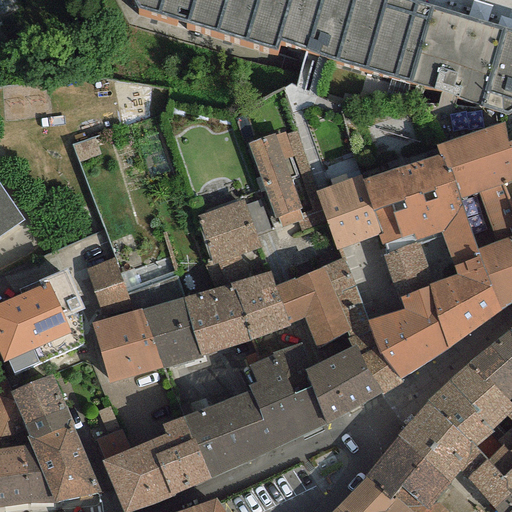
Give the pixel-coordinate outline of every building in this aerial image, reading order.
[(132,0),(138,9),(276,50),(279,39),(311,52),(505,115),(511,110),(511,31),(407,0),(132,0)] [(411,113),(369,123),(375,147),(417,138),(411,113)] [(502,121),(436,146),(439,155),(445,171),(450,169),(461,200),(479,193),(511,181),(511,140),(509,141),(502,121)] [(274,133),(246,143),(275,219),(278,218),(282,228),(298,222),(301,231),(326,221),(315,191),(317,191),(296,131),(285,135),(284,132),(275,135),(274,133)] [(439,155),(362,180),(381,235),(377,236),(384,253),(416,240),(433,282),(427,285),(449,348),(458,341),(500,310),(476,249),(461,200),(450,169),(445,171),(439,155)] [(317,191),(315,191),(326,221),(336,250),(345,247),(377,236),(381,235),(362,180),(360,176),(323,188),(317,191)] [(0,239),(27,221),(0,181),(0,239)] [(493,242),(476,249),(500,310),(511,302),(511,212),(511,210),(511,208),(511,181),(479,193),(493,242)] [(262,192),(192,218),(211,270),(261,251),(256,236),(272,230),(273,222),(262,192)] [(433,282),(416,240),(384,253),(381,254),(400,296),(427,285),(433,282)] [(114,258),(87,269),(104,320),(133,312),(114,258)] [(342,258),(324,266),(351,331),(344,333),(351,348),(355,346),(381,392),(383,395),(404,382),(401,379),(379,354),(366,320),(342,258)] [(324,266),(275,286),(290,325),(303,318),(314,346),(344,333),(351,331),(324,266)] [(21,294),(0,302),(0,359),(1,363),(8,360),(13,373),(38,363),(33,349),(71,333),(65,317),(84,309),(67,268),(19,288),(21,294)] [(269,270),(230,283),(249,341),(290,325),(275,286),(269,270)] [(230,283),(182,298),(200,357),(249,341),(230,283)] [(374,318),(366,320),(379,354),(401,379),(405,377),(449,348),(427,285),(400,296),(404,309),(374,318)] [(182,298),(143,309),(160,369),(200,357),(182,298)] [(104,320),(91,324),(107,383),(160,369),(143,309),(133,312),(104,320)] [(511,332),(508,329),(468,363),(511,405),(511,332)] [(271,353),(272,355),(303,435),(327,425),(304,370),(312,367),(301,341),(271,353)] [(381,392),(355,346),(351,348),(312,367),(304,370),(327,425),(381,392)] [(274,449),(303,435),(272,355),(248,365),(255,383),(247,386),(248,390),(274,449)] [(511,410),(511,405),(468,363),(426,401),(475,449),(494,432),(491,430),(506,416),(511,410)] [(29,445),(54,504),(100,492),(72,425),(74,424),(52,376),(10,392),(28,436),(26,438),(29,445)] [(0,383),(0,443),(2,449),(29,445),(26,438),(28,436),(10,392),(6,381),(0,383)] [(248,390),(184,417),(209,478),(274,449),(248,390)] [(475,449),(426,401),(397,436),(450,484),(459,472),(467,478),(486,460),(475,449)] [(164,434),(147,441),(170,497),(174,496),(173,492),(209,478),(184,417),(161,427),(164,434)] [(450,484),(397,436),(366,477),(388,501),(394,496),(411,511),(441,511),(444,509),(436,503),(450,484)] [(135,511),(170,497),(147,441),(100,461),(121,511),(135,511)] [(2,449),(0,449),(0,506),(29,503),(54,504),(29,445),(2,449)] [(502,445),(486,460),(467,478),(495,511),(511,511),(511,455),(508,452),(502,445)] [(366,477),(329,511),(411,511),(394,496),(388,501),(366,477)] [(223,511),(214,499),(179,511),(223,511)]
